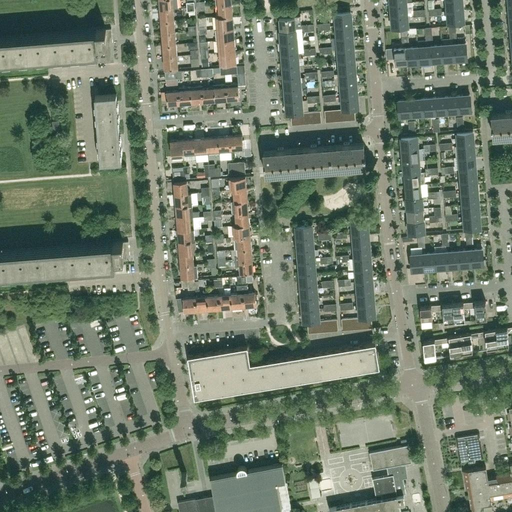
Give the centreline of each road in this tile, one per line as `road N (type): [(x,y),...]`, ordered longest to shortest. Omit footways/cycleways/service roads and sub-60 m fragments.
road 1 (tertiary): [(187,428),(416,386)]
road 2 (residential): [(168,331),(280,320),(272,220)]
road 3 (residential): [(148,123),(262,114),(255,21)]
road 4 (residential): [(375,85),(491,75),(485,0)]
road 5 (residential): [(0,371),(172,353)]
road 6 (residential): [(396,292),(379,129)]
road 7 (residential): [(160,276),(148,123)]
road 8 (tertiary): [(0,496),(127,451)]
road 9 (residential): [(440,511),(416,386)]
